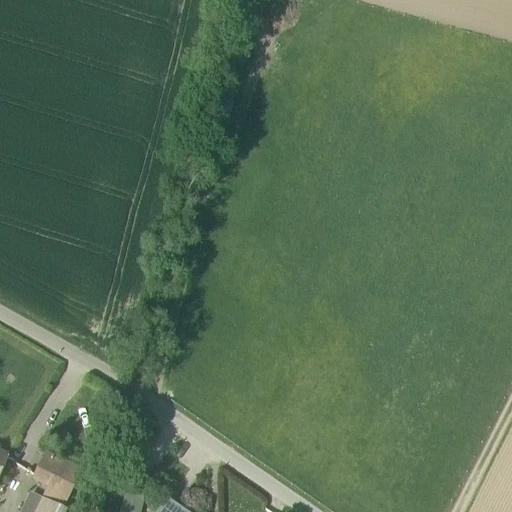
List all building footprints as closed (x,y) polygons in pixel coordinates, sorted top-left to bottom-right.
[(156,429),(144,421),(137,430),(149,438),(156,429)] [(72,469),(45,456),(34,478),(47,485),(68,495),(79,472),(72,468),(72,469)] [(68,495),(47,485),(42,501),(61,510),(68,495)] [(118,511),(140,511),(145,495),(124,490),(118,511)] [(180,511),(164,501),(156,511),(180,511)]
